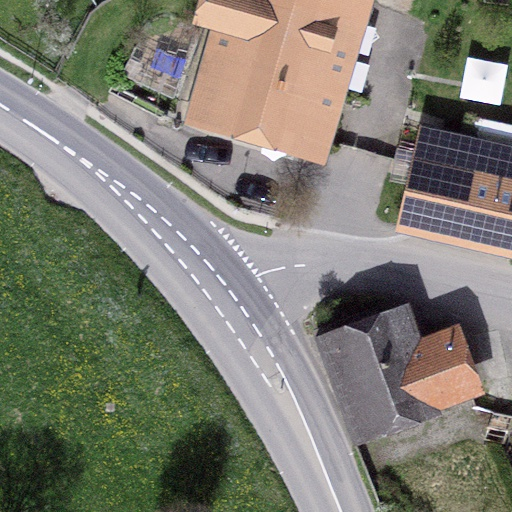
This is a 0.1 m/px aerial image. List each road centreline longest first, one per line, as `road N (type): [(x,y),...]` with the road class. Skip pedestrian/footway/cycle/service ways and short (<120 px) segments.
road 1 (unclassified): [(219,294),(260,273),(315,264),(511,298)]
road 2 (secondary): [(0,105),(142,209),(219,294)]
road 3 (secondary): [(338,511),(290,403),(219,294)]
